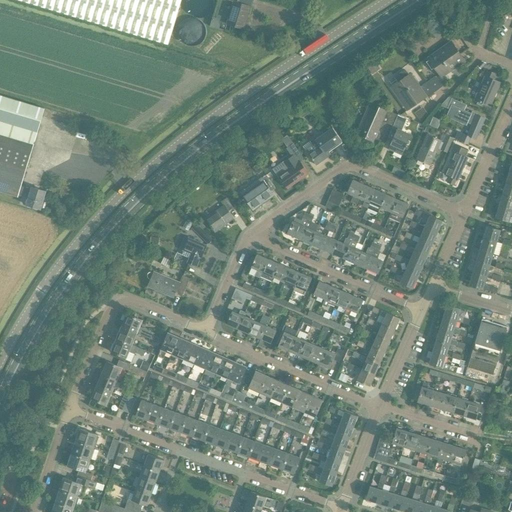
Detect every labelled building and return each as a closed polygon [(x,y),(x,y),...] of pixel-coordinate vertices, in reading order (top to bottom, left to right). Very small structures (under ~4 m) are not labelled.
[(17,0),(168,44),(181,0),(17,0)] [(226,24),(243,29),(250,6),(239,3),(239,0),(227,0),(233,2),(226,24)] [(439,76),(464,59),(453,43),(428,60),(439,76)] [(425,98),(408,74),(405,70),(394,78),(397,82),(392,86),(409,110),(425,98)] [(490,107),(500,83),(493,80),(495,75),(485,70),(482,76),(484,77),(474,100),(490,107)] [(426,82),(433,93),(443,86),(435,76),(426,82)] [(433,93),(426,82),(420,86),(427,97),(433,93)] [(0,95),(0,135),(33,145),(44,109),(0,95)] [(449,109),(447,114),(467,123),(472,125),(467,136),(457,131),(454,138),(468,144),(471,138),(475,140),(485,119),(476,115),(471,113),(464,110),(466,105),(452,99),(449,105),(447,108),(449,109)] [(368,107),(358,128),(368,133),(365,138),(372,142),(382,121),(393,126),(398,115),(393,113),(394,111),(395,109),(393,108),(388,106),(387,110),(379,107),(377,111),(368,107)] [(405,111),(400,107),(398,106),(395,111),(402,116),(405,111)] [(395,135),(388,149),(394,152),(402,155),(405,150),(411,135),(400,131),(405,119),(398,115),(393,126),(390,133),(395,135)] [(315,140),(311,143),(304,148),(316,165),(330,155),(327,150),(341,140),(332,128),(315,140)] [(446,152),(452,138),(447,135),(443,143),(440,141),(441,140),(427,134),(416,159),(430,166),(437,148),(446,152)] [(0,135),(0,191),(18,197),(18,195),(21,186),(33,145),(0,135)] [(292,157),(274,169),(287,188),(308,174),(300,162),(304,159),(293,144),(286,149),(292,157)] [(453,152),(444,174),(449,176),(447,182),(454,185),(456,179),(457,180),(467,158),(465,157),(467,151),(454,145),(451,151),(453,152)] [(257,173),(262,169),(258,164),(253,167),(257,173)] [(394,167),(391,172),(401,177),(404,171),(394,167)] [(253,210),(273,196),(270,192),(275,188),(266,175),(261,179),(261,178),(251,185),(253,188),(243,195),(253,210)] [(356,205),(364,185),(353,180),(347,193),(353,196),(350,202),(356,205)] [(502,194),(511,197),(511,184),(506,183),(502,194)] [(364,185),(356,205),(359,198),(364,201),(362,206),(367,208),(375,190),(364,185)] [(21,186),(18,195),(28,198),(26,204),(40,209),(41,207),(42,207),(44,202),(43,202),(46,191),(31,187),(31,189),(21,186)] [(330,196),(341,200),(343,194),(332,190),(330,196)] [(375,190),(367,208),(373,211),(378,213),(380,208),(386,195),(375,190)] [(511,209),(511,197),(502,194),(499,206),(511,210),(511,209)] [(386,195),(380,208),(391,212),(397,199),(386,195)] [(341,200),(330,196),(327,201),(338,206),(341,200)] [(227,212),(233,208),(226,198),(221,202),(223,206),(205,219),(214,232),(232,219),(227,212)] [(397,199),(391,212),(389,218),(400,223),(402,217),(403,217),(408,204),(397,199)] [(338,206),(327,201),(325,207),(336,212),(338,206)] [(511,210),(499,206),(495,218),(508,222),(511,223),(511,217),(510,217),(511,210)] [(349,218),(351,214),(340,209),(338,214),(349,218)] [(419,224),(437,233),(442,221),(416,210),(414,215),(422,218),(419,224)] [(298,239),(309,215),(309,214),(305,212),(301,221),(295,218),(293,222),(293,221),(287,234),(298,239)] [(351,214),(349,218),(361,223),(363,219),(351,214)] [(309,215),(298,239),(309,244),(318,225),(311,222),(313,216),(309,215)] [(363,219),(361,223),(371,228),(373,223),(363,219)] [(422,233),(420,238),(432,244),(437,233),(419,224),(411,221),(409,226),(417,229),(416,231),(422,233)] [(373,223),(371,228),(382,233),(384,228),(373,223)] [(318,225),(309,244),(321,249),(327,236),(315,231),(318,225)] [(483,238),(496,242),(500,230),(487,226),(483,238)] [(212,240),(203,231),(199,227),(195,230),(201,236),(200,236),(208,244),(212,240)] [(384,228),(382,233),(391,237),(393,232),(384,228)] [(338,241),(332,254),(343,259),(354,234),(350,232),(347,238),(346,238),(343,244),(338,241)] [(404,236),(412,240),(414,235),(406,232),(404,236)] [(354,264),(360,251),(355,249),(358,243),(356,243),(359,236),(358,236),(354,234),(343,259),(354,264)] [(332,254),(338,241),(327,236),(321,249),(332,254)] [(182,250),(184,251),(182,255),(189,258),(187,262),(196,266),(199,258),(200,258),(206,246),(187,238),(182,250)] [(432,244),(420,238),(415,249),(427,255),(432,244)] [(496,242),(483,238),(480,250),(493,254),(496,242)] [(360,251),(354,264),(366,269),(374,251),(377,244),(372,242),(370,246),(369,245),(365,253),(360,251)] [(377,244),(374,251),(366,269),(378,274),(383,261),(377,259),(379,253),(378,253),(381,246),(377,244)] [(410,260),(422,266),(427,255),(415,249),(401,244),(399,248),(413,254),(410,260)] [(493,254),(480,250),(476,262),(489,266),(493,254)] [(262,272),(267,259),(256,255),(254,259),(252,264),(251,267),(258,270),(255,276),(259,278),(262,272)] [(422,266),(410,260),(396,255),(394,259),(403,263),(402,263),(408,265),(405,272),(417,277),(422,266)] [(267,259),(262,272),(273,277),(278,264),(267,259)] [(489,266),(476,262),(473,274),(486,277),(489,266)] [(278,264),(273,277),(284,282),(289,269),(278,264)] [(397,274),(399,269),(392,266),(389,271),(397,274)] [(289,269),(284,282),(295,286),(293,290),(300,274),(289,269)] [(153,272),(153,273),(151,272),(150,272),(148,273),(147,276),(148,278),(149,279),(150,279),(147,287),(173,297),(174,293),(181,296),(189,279),(181,276),(178,283),(153,272)] [(417,277),(405,272),(400,284),(412,289),(417,277)] [(300,274),(293,290),(304,295),(311,278),(300,274)] [(486,277),(473,274),(469,286),(482,290),(482,289),(496,293),(498,288),(484,284),(486,277)] [(324,299),(330,286),(319,281),(313,294),(324,299)] [(253,293),(255,288),(244,283),(242,288),(253,293)] [(330,286),(324,299),(322,305),(327,307),(328,304),(334,307),(335,304),(341,291),(330,286)] [(255,288),(253,293),(264,297),(266,293),(255,288)] [(252,295),(241,291),(239,296),(250,300),(252,295)] [(346,309),(352,296),(341,291),(335,304),(346,309)] [(266,293),(264,297),(275,302),(277,297),(266,293)] [(261,305),(263,300),(252,295),(250,300),(261,305)] [(352,296),(346,309),(344,314),(349,316),(351,311),(357,313),(363,300),(352,296)] [(277,297),(275,302),(286,307),(288,302),(277,297)] [(272,310),(274,305),(263,300),(261,305),(272,310)] [(288,302),(286,307),(300,313),(302,308),(295,305),(288,302)] [(274,305),(272,310),(280,313),(282,308),(274,305)] [(443,317),(470,325),(472,320),(458,316),(460,309),(447,305),(443,317)] [(382,324),(394,330),(399,318),(374,307),(371,312),(385,318),(382,324),(369,318),(382,324)] [(237,329),(245,313),(240,311),(239,314),(232,311),(226,324),(237,329)] [(315,320),(318,315),(309,311),(307,316),(315,320)] [(245,313),(237,329),(248,334),(254,321),(243,316),(245,313)] [(121,327),(136,333),(142,336),(150,339),(154,341),(159,343),(161,339),(154,336),(154,335),(138,328),(141,321),(126,315),(121,327)] [(254,321),(248,334),(259,339),(268,317),(263,315),(259,323),(254,321)] [(318,315),(315,320),(326,324),(328,319),(318,315)] [(268,317),(259,339),(270,344),(276,331),(265,326),(269,317),(268,317)] [(311,326),(313,322),(303,317),(301,322),(311,326)] [(470,325),(443,317),(440,329),(453,333),(456,321),(470,326),(470,325)] [(377,336),(389,341),(394,330),(382,324),(369,318),(367,323),(380,329),(377,336)] [(328,319),(326,324),(338,329),(340,324),(328,319)] [(493,375),(508,327),(482,319),(467,368),(493,375)] [(313,322),(311,326),(320,330),(322,326),(313,322)] [(340,324),(338,329),(349,334),(351,329),(340,324)] [(116,339),(145,352),(145,351),(131,345),(136,333),(121,327),(116,339)] [(288,351),(294,337),(290,335),(292,329),(286,327),(284,332),(278,347),(288,351)] [(372,333),(364,329),(361,334),(370,338),(372,333)] [(453,333),(440,329),(436,340),(449,344),(453,333)] [(172,354),(178,339),(167,334),(160,350),(161,350),(158,356),(163,358),(166,352),(172,354)] [(150,339),(142,336),(140,340),(148,344),(150,339)] [(372,347),(384,352),(389,341),(377,336),(372,347)] [(294,337),(288,351),(298,356),(304,341),(294,337)] [(143,356),(145,352),(116,339),(110,352),(118,355),(117,358),(124,361),(128,352),(134,354),(135,353),(143,356)] [(183,359),(189,343),(178,339),(172,354),(169,360),(174,363),(177,357),(183,359)] [(449,344),(436,340),(432,352),(445,356),(449,344)] [(304,341),(298,356),(308,360),(315,346),(304,341)] [(194,364),(201,348),(189,343),(183,359),(194,364)] [(315,346),(308,360),(318,364),(325,350),(315,346)] [(384,352),(372,347),(367,358),(380,364),(384,352)] [(201,348),(194,364),(205,369),(212,353),(201,348)] [(325,350),(318,364),(329,369),(334,359),(339,362),(343,351),(337,349),(335,354),(325,350)] [(362,369),(375,375),(380,364),(367,358),(354,352),(352,357),(359,360),(360,359),(366,362),(362,369)] [(445,356),(432,352),(429,364),(456,372),(457,367),(443,363),(445,356)] [(212,353),(205,369),(216,374),(223,358),(212,353)] [(223,358),(216,374),(215,377),(219,379),(220,375),(227,378),(234,362),(223,358)] [(100,374),(115,380),(121,368),(106,362),(100,374)] [(227,378),(225,385),(230,387),(232,381),(239,383),(245,367),(234,362),(227,378)] [(349,363),(347,368),(355,371),(357,366),(349,363)] [(144,378),(146,372),(130,365),(127,371),(144,378)] [(163,374),(165,369),(156,366),(154,370),(163,374)] [(165,369),(163,374),(174,379),(176,374),(165,369)] [(375,375),(362,369),(357,381),(370,386),(375,375)] [(259,393),(267,377),(255,372),(248,388),(259,393)] [(439,372),(438,377),(449,381),(451,376),(439,372)] [(95,386),(110,393),(115,380),(100,374),(95,386)] [(176,374),(174,379),(185,383),(187,379),(176,374)] [(451,376),(449,381),(461,384),(462,379),(451,376)] [(267,377),(259,393),(271,398),(278,382),(267,377)] [(187,379),(185,383),(196,388),(198,383),(187,379)] [(462,379),(461,384),(472,388),(473,383),(462,379)] [(278,382),(271,398),(281,403),(289,387),(278,382)] [(198,383),(196,388),(208,393),(210,388),(198,383)] [(422,403),(429,406),(434,391),(427,389),(428,384),(424,383),(422,387),(417,386),(412,400),(417,401),(417,402),(418,402),(418,404),(421,405),(422,403)] [(473,383),(472,388),(484,391),(486,386),(473,383)] [(508,386),(502,384),(501,385),(502,385),(499,395),(505,397),(508,386)] [(110,393),(95,386),(90,399),(105,405),(110,393)] [(441,409),(445,394),(438,392),(440,388),(435,386),(434,391),(429,406),(430,406),(429,407),(430,407),(433,409),(434,407),(440,409),(441,409)] [(293,407),(300,391),(289,387),(281,403),(293,407)] [(210,388),(208,393),(219,397),(221,392),(210,388)] [(219,397),(236,404),(240,394),(241,393),(236,391),(233,397),(225,394),(222,393),(221,392),(219,397)] [(300,391),(293,407),(304,412),(311,396),(300,391)] [(123,411),(129,396),(124,394),(117,408),(123,411)] [(245,395),(240,394),(236,404),(252,411),(254,406),(242,402),(245,395)] [(445,394),(441,409),(441,411),(444,412),(445,410),(452,412),(456,398),(445,394)] [(129,396),(123,411),(128,413),(134,399),(129,396)] [(311,396),(304,412),(315,417),(322,401),(311,396)] [(452,412),(452,413),(453,413),(452,414),(453,415),(453,414),(456,416),(456,414),(463,416),(468,401),(456,398),(452,412)] [(146,420),(152,405),(140,400),(135,416),(146,420)] [(468,401),(463,416),(464,416),(464,418),(467,419),(468,418),(475,420),(478,412),(483,414),(486,404),(481,402),(480,405),(468,401)] [(152,405),(146,420),(157,424),(163,409),(152,405)] [(263,416),(265,411),(255,407),(253,412),(263,416)] [(163,409),(157,424),(169,428),(174,413),(163,409)] [(274,420),(276,415),(267,411),(265,416),(274,420)] [(340,422),(353,427),(357,417),(344,412),(340,422)] [(174,413),(169,428),(180,432),(186,417),(174,413)] [(285,424),(287,420),(277,416),(276,421),(285,424)] [(186,417),(180,432),(191,437),(197,421),(186,417)] [(197,421),(191,437),(203,441),(208,425),(197,421)] [(297,429),(298,425),(289,421),(287,425),(297,429)] [(353,427),(340,422),(337,432),(349,437),(353,427)] [(208,425),(203,441),(214,445),(219,429),(208,425)] [(307,433),(309,429),(300,425),(298,430),(307,433)] [(75,441),(92,447),(96,435),(79,429),(75,441)] [(219,429),(214,445),(225,449),(231,433),(219,429)] [(392,444),(403,447),(408,433),(396,429),(393,439),(392,444)] [(349,437),(337,432),(336,435),(321,430),(320,435),(334,440),(333,442),(346,447),(349,437)] [(231,433),(225,449),(236,453),(242,438),(231,433)] [(415,451),(419,436),(408,433),(403,447),(415,451)] [(393,439),(384,436),(380,435),(379,441),(391,445),(392,444),(393,439)] [(426,454),(431,440),(419,436),(415,451),(426,454)] [(248,457),(253,442),(242,438),(236,453),(248,457)] [(114,454),(118,441),(112,439),(108,452),(114,454)] [(437,462),(443,443),(431,440),(426,454),(438,458),(437,462)] [(71,454),(88,460),(89,458),(95,460),(98,451),(92,448),(92,447),(75,441),(74,443),(73,446),(71,454)] [(377,447),(389,452),(391,445),(379,441),(377,447)] [(253,442),(248,457),(259,461),(264,446),(253,442)] [(346,447),(333,442),(330,452),(342,456),(346,447)] [(449,462),(454,447),(443,443),(437,462),(442,463),(443,460),(449,462)] [(117,455),(123,457),(127,446),(121,444),(117,455)] [(264,446),(259,461),(270,465),(276,450),(264,446)] [(375,453),(387,457),(389,452),(377,447),(375,453)] [(454,447),(449,462),(461,465),(466,451),(454,447)] [(276,450),(270,465),(281,469),(287,454),(276,450)] [(342,456),(330,452),(326,462),(339,466),(342,456)] [(319,461),(321,456),(313,453),(311,458),(319,461)] [(386,463),(387,458),(387,457),(375,453),(373,459),(386,463)] [(76,476),(96,483),(95,482),(96,477),(92,476),(93,475),(84,472),(88,460),(71,454),(70,455),(68,455),(66,461),(68,462),(66,467),(78,470),(76,476)] [(148,454),(143,467),(159,472),(163,460),(148,454)] [(287,454),(281,469),(293,474),(299,458),(287,454)] [(114,466),(119,468),(123,457),(117,455),(114,466)] [(387,458),(386,463),(397,467),(399,462),(387,458)] [(475,458),(471,469),(476,470),(480,460),(475,458)] [(511,467),(511,461),(503,459),(501,464),(511,467)] [(339,466),(326,462),(322,472),(335,476),(339,466)] [(399,462),(397,467),(409,470),(410,465),(399,462)] [(410,465),(409,470),(420,474),(422,469),(410,465)] [(114,466),(111,475),(116,477),(119,468),(114,466)] [(139,478),(154,483),(159,472),(143,467),(139,478)] [(422,469),(420,474),(432,477),(434,472),(422,469)] [(335,476),(322,472),(319,482),(331,486),(335,476)] [(434,472),(432,477),(444,481),(445,476),(434,472)] [(445,476),(444,481),(461,486),(464,474),(458,473),(456,479),(445,476)] [(377,502),(385,476),(381,475),(377,488),(369,486),(365,499),(377,502)] [(63,478),(58,491),(76,497),(82,498),(84,492),(86,486),(94,489),(96,483),(76,476),(74,482),(63,478)] [(388,506),(397,479),(393,478),(389,492),(382,490),(386,476),(385,476),(377,502),(388,506)] [(110,478),(107,487),(112,489),(115,480),(110,478)] [(135,489),(150,495),(154,483),(139,478),(135,489)] [(400,510),(408,483),(405,482),(400,495),(394,493),(398,480),(397,479),(388,506),(400,510)] [(407,511),(412,511),(420,487),(416,486),(412,499),(405,497),(410,483),(408,483),(400,510),(407,511)] [(425,511),(432,490),(428,489),(424,503),(417,500),(421,487),(420,487),(412,511),(425,511)] [(131,500),(142,504),(146,506),(150,495),(135,489),(131,500)] [(437,511),(443,494),(440,493),(436,506),(429,504),(433,491),(432,490),(425,511),(437,511)] [(54,503),(72,509),(76,497),(58,491),(54,503)] [(245,504),(261,509),(266,498),(250,492),(245,504)] [(474,501),(476,495),(469,493),(467,499),(474,501)] [(443,494),(437,511),(451,511),(455,498),(450,496),(446,509),(441,508),(445,494),(443,494)] [(130,511),(132,511),(138,511),(142,504),(131,500),(127,499),(124,509),(125,509),(130,511)] [(98,511),(97,511),(104,511),(107,503),(102,501),(98,511)] [(274,511),(280,511),(284,504),(278,501),(274,511)] [(73,511),(74,510),(72,509),(54,503),(51,511),(73,511)] [(110,511),(113,505),(107,503),(104,511),(110,511)]
